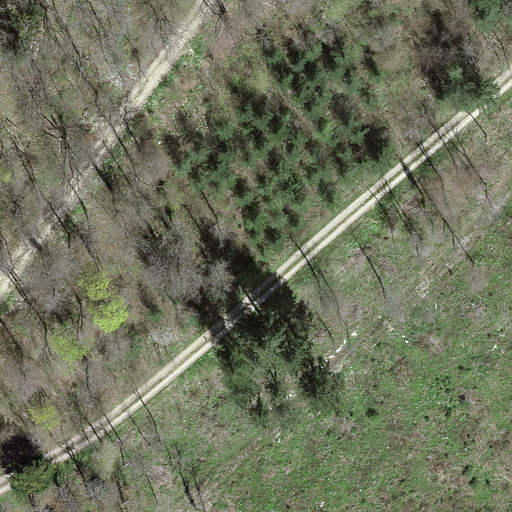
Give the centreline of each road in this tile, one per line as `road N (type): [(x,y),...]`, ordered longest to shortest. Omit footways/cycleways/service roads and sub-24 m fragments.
road 1 (track): [(511,77),(131,406),(0,483)]
road 2 (track): [(511,179),(468,235),(308,390),(164,511)]
road 3 (track): [(0,285),(204,0)]
